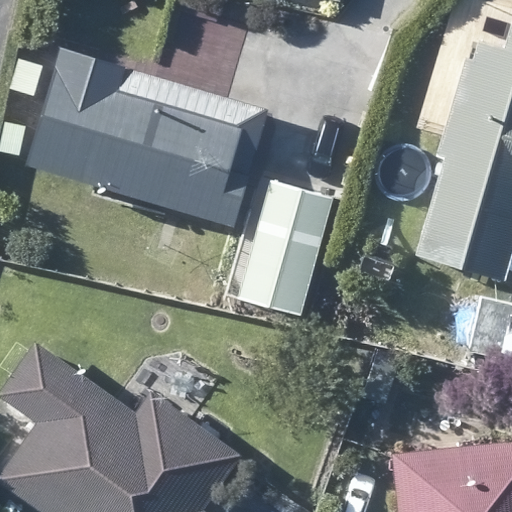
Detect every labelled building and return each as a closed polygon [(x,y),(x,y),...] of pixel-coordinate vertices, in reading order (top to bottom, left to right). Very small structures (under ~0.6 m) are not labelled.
[(227,21),(175,6),(163,49),(215,63),(227,21)] [(511,7),(505,6),(494,43),(471,36),(466,58),(453,55),(445,86),(435,121),(427,149),(432,151),(407,250),(496,272),(508,231),(511,216),(511,7)] [(259,106),(191,86),(47,42),(11,158),(170,207),(180,210),(223,224),(235,183),(259,106)] [(334,203),(274,187),(244,301),(304,317),(334,203)] [(511,358),(511,301),(466,291),(453,345),(511,358)] [(127,409),(113,400),(24,334),(0,367),(0,398),(27,417),(0,455),(0,484),(7,489),(30,508),(36,511),(203,511),(194,505),(218,471),(229,456),(231,452),(186,419),(142,387),(127,409)] [(374,398),(366,421),(380,425),(388,405),(374,398)] [(426,435),(431,426),(432,422),(429,408),(416,401),(401,405),(394,418),(399,433),(407,436),(411,439),(426,435)] [(511,511),(511,437),(462,443),(404,449),(382,452),(388,511),(511,511)]
